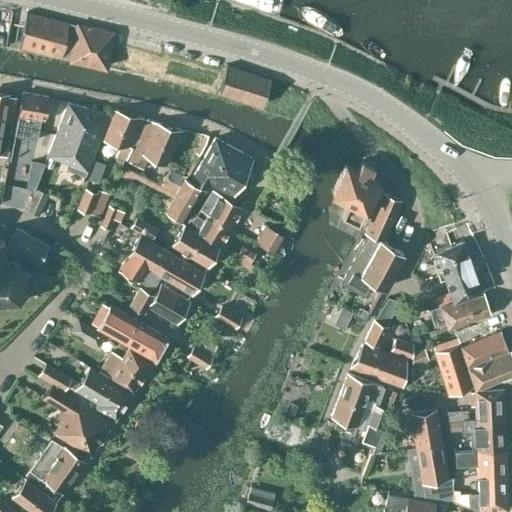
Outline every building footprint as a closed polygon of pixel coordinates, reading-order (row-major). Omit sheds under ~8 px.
[(68,20),(67,22),(27,11),(19,44),(68,55),(68,59),(106,68),(116,30),(68,20)] [(262,105),(271,79),(228,65),(219,91),(262,105)] [(0,93),(0,127),(6,128),(12,96),(0,93)] [(18,115),(19,116),(17,132),(32,134),(35,118),(44,119),(48,98),(22,93),(18,115)] [(85,176),(106,118),(68,104),(49,157),(70,164),(68,170),(85,176)] [(115,109),(103,138),(122,146),(119,155),(126,157),(143,119),(115,109)] [(166,163),(181,130),(146,119),(128,161),(142,168),(148,155),(166,163)] [(228,193),(251,158),(214,137),(189,181),(184,179),(180,185),(176,193),(166,211),(182,220),(199,192),(203,194),(206,189),(207,190),(211,184),(228,193)] [(31,159),(26,173),(38,177),(43,163),(31,159)] [(372,167),(360,161),(359,160),(353,170),(344,165),(329,191),(345,200),(337,214),(353,223),(376,183),(367,176),(372,167)] [(176,193),(180,185),(166,178),(162,186),(176,193)] [(34,187),(25,210),(40,215),(48,192),(34,187)] [(77,207),(100,217),(109,193),(98,188),(96,192),(85,187),(77,207)] [(225,197),(211,189),(199,207),(201,208),(201,209),(230,226),(240,206),(225,197)] [(398,199),(381,191),(359,232),(378,239),(398,199)] [(108,205),(100,225),(108,228),(112,216),(121,220),(124,211),(108,205)] [(219,245),(230,226),(201,209),(197,216),(189,227),(219,245)] [(137,214),(129,226),(151,239),(158,228),(137,214)] [(219,245),(189,227),(184,224),(172,245),(207,266),(219,245)] [(285,235),(266,224),(256,241),(275,252),(285,235)] [(39,263),(48,247),(17,228),(7,245),(39,263)] [(147,266),(154,270),(167,250),(140,233),(120,267),(139,279),(147,266)] [(381,287),(398,252),(375,239),(374,242),(362,237),(339,282),(361,294),(369,280),(381,287)] [(0,300),(4,301),(4,303),(9,303),(8,300),(16,300),(18,302),(20,299),(19,298),(26,291),(30,292),(31,288),(26,287),(27,285),(36,285),(36,273),(27,274),(27,272),(30,271),(28,268),(26,268),(20,261),(19,259),(16,259),(16,260),(7,260),(7,257),(4,257),(4,245),(6,245),(6,242),(3,242),(3,238),(0,238),(0,300)] [(451,300),(481,292),(463,238),(433,248),(451,300)] [(248,264),(254,253),(242,246),(236,257),(248,264)] [(191,293),(204,272),(167,250),(153,271),(161,275),(191,293)] [(103,263),(97,276),(104,279),(111,267),(103,263)] [(175,322),(187,302),(161,284),(154,295),(139,286),(129,304),(145,312),(148,306),(175,322)] [(433,324),(444,321),(446,326),(491,314),(483,291),(481,292),(451,300),(439,304),(428,307),(433,324)] [(386,299),(372,323),(383,328),(390,313),(399,316),(404,306),(386,299)] [(153,360),(166,338),(111,304),(97,327),(153,360)] [(222,306),(216,316),(236,329),(242,318),(222,306)] [(355,315),(365,321),(368,315),(359,309),(355,315)] [(69,330),(99,347),(103,339),(101,338),(104,332),(77,317),(69,330)] [(406,360),(375,349),(383,328),(372,323),(362,346),(358,344),(349,367),(398,384),(406,360)] [(497,332),(473,340),(469,330),(454,336),(464,365),(504,351),(497,332)] [(413,343),(416,351),(423,349),(418,335),(411,338),(413,343)] [(396,337),(391,352),(407,358),(413,343),(396,337)] [(468,386),(461,362),(453,339),(430,346),(446,393),(468,386)] [(187,355),(206,366),(212,355),(193,344),(187,355)] [(133,390),(151,362),(129,348),(123,358),(115,354),(102,374),(132,392),(133,390)] [(411,365),(428,359),(425,348),(423,349),(416,351),(412,352),(411,358),(411,365)] [(471,386),(511,372),(511,367),(506,352),(464,365),(471,386)] [(37,374),(50,382),(63,391),(71,378),(46,361),(37,374)] [(132,392),(102,374),(89,366),(79,381),(75,388),(98,403),(95,407),(115,419),(132,392)] [(384,387),(345,374),(338,396),(362,403),(361,406),(372,410),(375,403),(377,404),(384,387)] [(113,422),(63,391),(50,382),(41,396),(61,408),(53,421),(57,424),(52,431),(89,455),(113,422)] [(474,424),(502,423),(500,390),(472,391),(472,393),(468,393),(468,405),(472,405),(473,417),(473,420),(474,424)] [(338,396),(331,417),(337,419),(334,426),(352,432),(354,426),(364,430),(369,417),(372,410),(361,406),(362,403),(338,396)] [(289,402),(285,413),(293,417),(297,405),(289,402)] [(381,421),(386,408),(377,404),(375,403),(372,410),(369,417),(381,421)] [(381,421),(373,446),(374,446),(370,453),(381,452),(396,412),(386,408),(381,421)] [(466,420),(466,417),(466,409),(447,410),(448,420),(449,421),(466,420)] [(414,447),(440,443),(434,410),(408,414),(414,447)] [(373,446),(381,421),(369,417),(364,430),(360,441),(373,446)] [(504,450),(502,423),(474,424),(473,420),(466,420),(449,421),(450,426),(461,425),(462,432),(470,431),(471,451),(504,450)] [(62,493),(85,462),(62,444),(50,439),(25,473),(43,487),(46,481),(62,493)] [(420,483),(446,478),(440,443),(414,447),(420,483)] [(482,511),(507,511),(505,475),(504,450),(471,451),(455,452),(456,464),(475,463),(477,499),(452,490),(453,500),(477,509),(476,511),(482,511)] [(47,511),(55,501),(25,478),(12,495),(25,506),(29,509),(26,511),(47,511)] [(245,504),(269,509),(274,491),(249,485),(245,504)] [(449,501),(449,488),(436,488),(436,499),(449,501)] [(386,494),(382,511),(403,511),(406,498),(406,497),(386,494)] [(0,511),(15,511),(17,510),(0,497),(0,511)] [(129,498),(120,500),(122,508),(131,505),(129,498)] [(431,511),(433,503),(406,498),(403,511),(431,511)]
